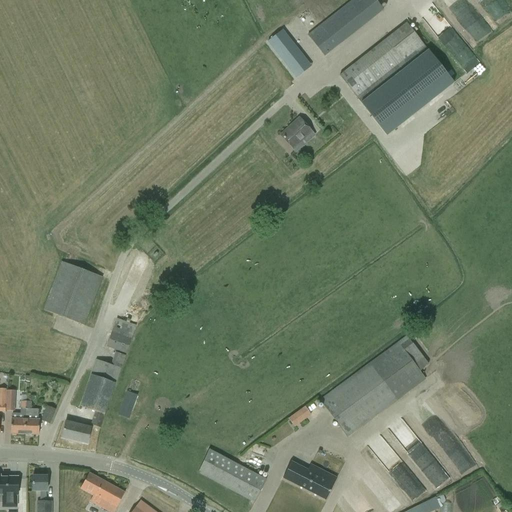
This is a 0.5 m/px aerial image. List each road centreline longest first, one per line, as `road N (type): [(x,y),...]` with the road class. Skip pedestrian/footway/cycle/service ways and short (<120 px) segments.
road 1 (unclassified): [(40,454),(126,246),(391,8)]
road 2 (tertiary): [(206,511),(110,465),(40,454)]
